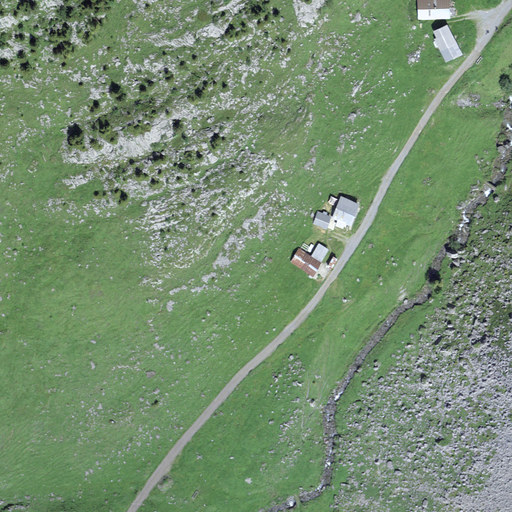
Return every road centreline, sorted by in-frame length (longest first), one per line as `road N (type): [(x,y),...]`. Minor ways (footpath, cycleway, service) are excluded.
road 1 (track): [(511,6),(443,89),(333,277),(239,374)]
road 2 (track): [(239,374),(129,511)]
